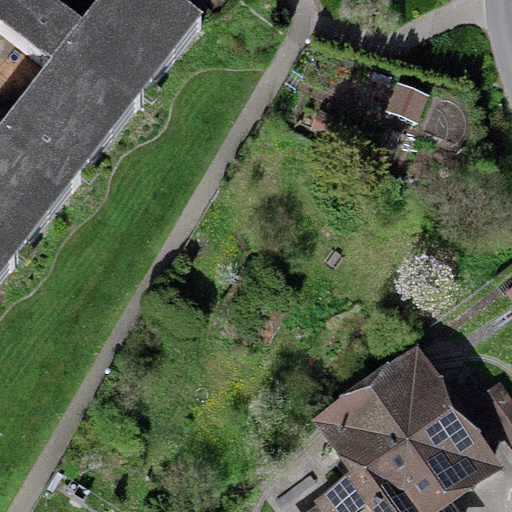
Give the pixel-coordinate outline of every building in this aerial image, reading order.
[(179,0),(94,0),(74,28),(36,0),(0,0),(0,275),(196,12),(179,0)] [(249,273),(222,310),(253,332),(279,295),(249,273)] [(156,320),(173,333),(192,308),(174,295),(156,320)] [(368,484),(325,511),(450,511),(444,503),(489,473),(420,367),(330,426),(368,484)] [(511,402),(503,390),(484,402),(511,444),(511,402)]
